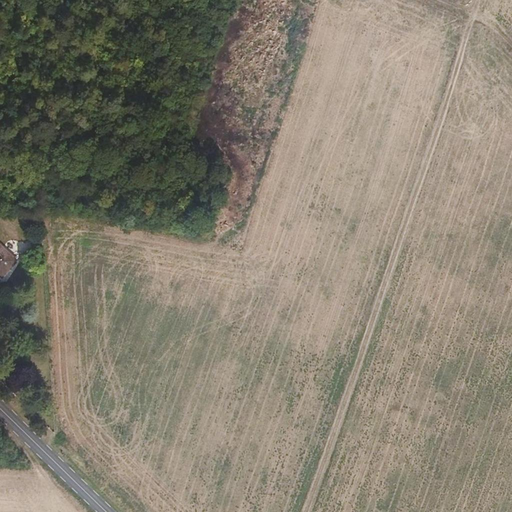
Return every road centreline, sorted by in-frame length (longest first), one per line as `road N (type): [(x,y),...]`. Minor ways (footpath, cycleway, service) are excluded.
road 1 (track): [(481,0),(304,511)]
road 2 (secondary): [(0,408),(106,511)]
